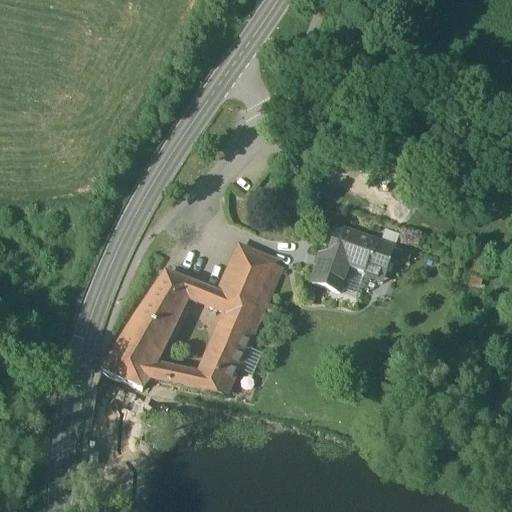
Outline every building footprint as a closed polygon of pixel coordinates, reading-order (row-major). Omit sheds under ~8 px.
[(395,254),(338,234),(327,263),(327,264),(342,269),(347,271),(346,275),(348,275),(364,281),(362,287),(380,293),(389,269),(395,254)] [(406,259),(395,254),(389,269),(401,273),(406,259)] [(280,272),(240,255),(220,298),(232,303),(261,315),(280,272)] [(342,269),(327,264),(327,263),(321,260),(311,288),(327,294),(330,286),(335,288),(342,269)] [(478,291),(485,273),(468,267),(461,285),(478,291)] [(348,275),(340,298),(356,304),(362,287),(364,281),(348,275)] [(193,287),(165,276),(144,306),(177,320),(186,301),(193,287)] [(220,298),(193,287),(186,301),(226,318),(232,303),(220,298)] [(198,382),(193,393),(224,400),(236,373),(246,352),(261,315),(232,303),(226,318),(198,382)] [(177,320),(144,306),(101,375),(140,395),(147,383),(153,371),(177,320)] [(426,362),(430,347),(413,341),(408,354),(426,362)] [(260,358),(246,352),(236,373),(251,379),(260,358)] [(153,371),(147,383),(158,386),(161,373),(153,371)] [(161,373),(158,386),(193,393),(198,382),(161,373)]
